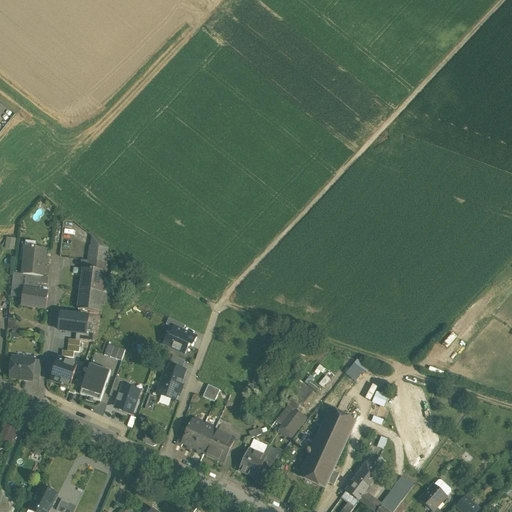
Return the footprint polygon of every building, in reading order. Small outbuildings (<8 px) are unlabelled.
[(107,249),(91,236),(86,270),(105,272),(105,270),(95,269),(96,263),(106,264),(108,250),(107,249)] [(5,237),(5,249),(15,249),(15,238),(5,237)] [(46,250),(26,248),(23,275),(23,276),(40,278),(43,278),(46,250)] [(86,270),(84,270),(81,291),(102,294),(105,272),(86,270)] [(40,278),(23,276),(23,275),(21,289),(24,289),(26,290),(27,282),(39,284),(40,278)] [(39,284),(27,282),(26,290),(37,292),(39,284)] [(21,289),(12,288),(11,296),(23,298),(24,289),(21,289)] [(26,290),(24,289),(23,298),(22,306),(46,310),(48,293),(37,292),(26,290)] [(102,294),(81,291),(79,311),(87,312),(100,313),(102,294)] [(86,331),(88,318),(62,315),(60,331),(77,334),(86,335),(86,331)] [(185,327),(169,319),(166,325),(174,329),(174,328),(183,332),(185,327)] [(183,332),(174,328),(174,329),(170,337),(168,336),(164,345),(185,355),(189,346),(192,348),(197,338),(183,332)] [(77,334),(76,341),(93,343),(95,332),(86,331),(86,335),(77,334)] [(106,356),(111,358),(114,348),(109,346),(106,356)] [(111,358),(117,359),(120,349),(114,348),(111,358)] [(117,359),(122,361),(125,351),(120,349),(117,359)] [(463,351),(457,358),(464,364),(470,356),(463,351)] [(185,362),(174,357),(170,366),(182,370),(185,362)] [(34,361),(13,358),(11,378),(31,381),(32,379),(34,361)] [(77,366),(58,359),(51,382),(62,386),(63,383),(71,386),(77,366)] [(355,382),(367,368),(357,359),(345,373),(355,382)] [(34,361),(32,379),(40,380),(42,362),(34,361)] [(81,396),(100,403),(111,373),(91,366),(81,396)] [(163,380),(180,386),(185,372),(182,370),(170,366),(168,373),(165,372),(163,380)] [(123,386),(126,387),(128,384),(116,380),(110,397),(118,400),(123,386)] [(183,387),(180,386),(163,380),(157,395),(175,402),(178,393),(180,394),(183,387)] [(78,383),(73,382),(69,393),(74,395),(75,394),(78,383)] [(75,394),(81,396),(85,385),(79,383),(78,383),(75,394)] [(302,385),(294,396),(306,406),(315,394),(302,385)] [(126,387),(123,386),(118,400),(116,407),(124,410),(123,412),(132,415),(140,392),(126,387)] [(220,391),(209,386),(206,392),(217,397),(220,391)] [(271,387),(251,415),(264,423),(275,407),(278,409),(280,406),(278,404),(282,398),(284,395),(271,387)] [(217,397),(206,392),(204,398),(215,403),(217,397)] [(294,398),(287,392),(284,395),(282,398),(289,405),(294,398)] [(301,405),(294,398),(289,405),(296,411),(301,405)] [(307,420),(296,411),(282,431),(280,434),(291,441),(307,420)] [(316,426),(322,429),(310,454),(308,453),(307,456),(309,457),(299,477),(325,489),(328,484),(328,483),(333,472),(336,466),(356,423),(330,411),(328,417),(321,414),(316,426)] [(193,421),(183,444),(193,449),(204,426),(193,421)] [(0,434),(0,440),(11,445),(17,428),(4,423),(0,434)] [(282,431),(273,424),(271,428),(280,434),(282,431)] [(204,426),(193,449),(204,454),(215,431),(204,426)] [(251,437),(263,433),(261,428),(249,433),(251,437)] [(235,440),(215,431),(204,454),(224,463),(235,440)] [(156,440),(146,436),(143,443),(153,447),(156,446),(157,443),(156,440)] [(381,438),(377,448),(382,450),(386,440),(381,438)] [(253,440),(250,448),(263,454),(267,446),(253,440)] [(284,454),(278,450),(272,458),(279,461),(284,454)] [(263,458),(249,452),(240,472),(256,479),(261,468),(265,459),(263,458)] [(272,458),(265,454),(263,458),(265,459),(261,468),(270,472),(279,461),(272,458)] [(382,467),(371,458),(365,466),(378,475),(382,467)] [(365,466),(356,479),(369,489),(377,478),(378,475),(365,466)] [(339,475),(333,472),(328,483),(334,487),(339,475)] [(402,477),(380,506),(388,511),(394,511),(401,503),(415,486),(402,477)] [(369,489),(356,479),(346,492),(359,502),(359,501),(364,494),(364,495),(369,489)] [(438,481),(434,486),(420,501),(431,511),(433,511),(437,508),(447,498),(451,493),(451,490),(441,481),(438,481)] [(48,511),(57,495),(41,487),(27,511),(48,511)] [(476,511),(478,510),(469,502),(473,497),(469,493),(456,506),(462,511),(476,511)] [(388,511),(380,506),(364,495),(364,494),(359,501),(359,502),(372,511),(388,511)] [(62,500),(56,511),(59,511),(65,511),(69,504),(62,500)] [(401,511),(406,506),(401,503),(394,511),(401,511)]
